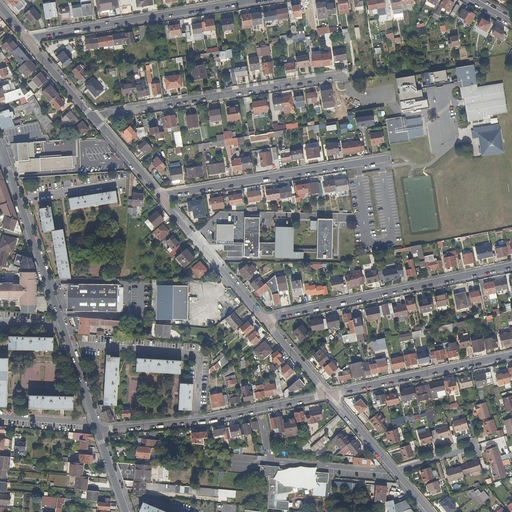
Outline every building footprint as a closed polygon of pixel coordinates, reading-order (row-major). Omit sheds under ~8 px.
[(94,6),(93,0),(80,0),(81,8),(83,16),(92,14),(91,7),(94,6)] [(117,8),(115,0),(95,0),(98,11),(102,11),(102,13),(108,12),(108,9),(110,9),(117,8)] [(348,8),(346,0),(336,0),(338,10),(347,8),(348,8)] [(364,9),(362,0),(353,0),(355,6),(356,6),(356,10),(364,9)] [(376,8),(375,0),(367,1),(368,10),(372,9),(376,8)] [(385,7),(384,0),(375,0),(376,6),(376,8),(377,12),(377,13),(383,12),(383,8),(385,7)] [(401,4),(400,0),(390,0),(392,9),(401,8),(401,4)] [(449,12),(454,3),(448,0),(442,0),(439,6),(442,8),(449,12)] [(19,11),(24,7),(20,1),(14,6),(19,11)] [(326,12),(325,4),(325,2),(315,3),(317,13),(321,12),(325,12),(326,12)] [(336,13),(334,2),(325,4),(326,12),(327,14),(336,13)] [(57,16),(56,8),(56,3),(49,4),(43,5),(45,17),(57,16)] [(301,16),(300,5),(291,6),(293,17),(295,17),(301,16)] [(40,17),(32,7),(24,14),(32,24),(40,17)] [(70,17),(70,11),(69,7),(60,8),(61,20),(66,19),(71,18),(70,17)] [(83,16),(81,8),(72,9),(73,11),(74,16),(74,18),(83,16)] [(288,15),(286,8),(275,10),(275,11),(277,19),(278,25),(283,24),(282,18),(287,17),(286,15),(288,15)] [(469,26),(475,15),(470,12),(469,13),(463,10),(459,17),(458,19),(463,22),(463,21),(464,21),(464,22),(469,26)] [(277,19),(275,11),(263,13),(264,19),(264,21),(277,19)] [(261,19),(260,13),(250,14),(252,25),(261,23),(261,19)] [(252,25),(250,14),(241,15),(243,27),(252,25)] [(233,29),(231,18),(221,20),(223,31),(233,29)] [(215,29),(213,19),(204,20),(204,23),(205,31),(215,29)] [(486,32),(490,24),(482,19),(477,27),(486,32)] [(202,33),(200,23),(191,25),(193,34),(202,33)] [(181,33),(179,24),(169,26),(169,27),(170,35),(181,33)] [(305,37),(304,32),(297,33),(295,26),(291,27),(292,36),(292,39),(293,39),(297,38),(305,37)] [(503,34),(504,32),(496,27),(492,34),(495,36),(495,38),(498,40),(499,39),(500,39),(500,38),(503,34)] [(133,44),(131,32),(112,35),(113,45),(114,50),(122,48),(121,46),(123,46),(122,43),(127,43),(127,45),(133,44)] [(352,41),(351,32),(342,33),(344,42),(352,41)] [(332,46),(330,33),(328,33),(320,34),(317,35),(318,39),(325,38),(326,47),(332,46)] [(113,45),(112,35),(97,38),(99,47),(107,46),(108,50),(110,50),(110,45),(113,45)] [(458,45),(458,41),(457,36),(447,39),(449,47),(458,45)] [(99,47),(97,38),(85,40),(86,49),(99,47)] [(17,48),(10,39),(2,45),(10,54),(11,53),(17,48)] [(270,54),(269,46),(259,48),(258,45),(256,46),(257,56),(270,54)] [(29,59),(18,47),(17,48),(11,53),(21,66),(29,59)] [(232,57),(231,49),(226,50),(220,52),(221,57),(221,58),(225,58),(228,58),(232,57)] [(347,59),(345,49),(333,51),(334,61),(347,59)] [(72,61),(62,50),(55,56),(65,67),(72,61)] [(220,57),(219,51),(209,52),(210,60),(211,60),(215,59),(220,59),(220,57)] [(210,60),(209,52),(206,53),(202,54),(203,61),(210,60)] [(321,55),(321,54),(312,56),(314,67),(323,65),(321,55)] [(332,64),(330,54),(321,55),(323,65),(332,64)] [(310,66),(308,56),(296,57),(296,62),(297,67),(303,66),(310,66)] [(259,69),(258,57),(249,59),(250,70),(259,69)] [(26,77),(36,68),(29,59),(21,66),(18,68),(26,77)] [(273,73),(271,62),(266,63),(264,63),(264,62),(261,62),(263,70),(263,74),(273,73)] [(294,72),(293,62),(284,64),(285,73),(294,72)] [(86,74),(79,66),(80,65),(78,63),(74,66),(76,69),(72,71),(79,80),(77,81),(80,85),(86,80),(83,77),(86,74)] [(206,78),(204,66),(191,68),(193,80),(206,78)] [(504,96),(502,83),(496,84),(477,87),(473,66),(455,69),(456,80),(461,82),(462,88),(460,88),(461,99),(462,99),(464,99),(465,99),(466,103),(504,96)] [(248,76),(246,67),(234,68),(235,76),(244,75),(244,77),(248,76)] [(39,87),(46,80),(40,73),(33,80),(28,83),(34,90),(38,86),(39,87)] [(181,86),(180,75),(165,78),(167,89),(181,86)] [(103,90),(93,78),(85,85),(95,97),(103,90)] [(137,92),(135,84),(134,79),(127,80),(128,83),(120,85),(122,95),(126,94),(126,95),(130,95),(130,94),(137,92)] [(20,89),(19,87),(16,81),(12,82),(15,90),(20,89)] [(145,89),(145,84),(144,84),(144,83),(139,84),(139,82),(136,83),(136,84),(135,84),(137,92),(138,99),(142,99),(141,97),(147,96),(147,95),(145,89)] [(161,93),(160,83),(153,84),(154,94),(155,94),(155,96),(156,96),(157,96),(158,96),(158,95),(158,94),(161,93)] [(0,95),(3,95),(11,91),(8,84),(0,86),(0,95)] [(58,96),(58,95),(56,93),(52,89),(53,88),(50,85),(41,93),(50,103),(58,96)] [(24,95),(20,89),(15,90),(11,91),(3,95),(5,100),(5,102),(19,97),(24,95)] [(333,100),(332,90),(321,92),(323,102),(333,100)] [(33,96),(34,95),(31,91),(25,96),(27,101),(33,96)] [(317,102),(316,92),(306,94),(308,103),(317,102)] [(27,101),(25,96),(24,95),(19,97),(23,105),(28,103),(27,101)] [(41,110),(37,104),(33,96),(27,101),(28,103),(30,107),(33,111),(35,115),(41,110)] [(56,111),(64,104),(58,96),(50,103),(56,111)] [(304,106),(303,96),(294,97),(296,107),(304,106)] [(507,113),(504,96),(466,103),(467,105),(465,105),(468,122),(482,120),(481,116),(507,113)] [(293,107),(291,98),(286,99),(286,97),(281,98),(283,109),(293,107)] [(283,109),(281,98),(272,100),(274,110),(283,109)] [(267,112),(266,100),(252,102),(254,114),(267,112)] [(240,119),(238,107),(227,109),(228,121),(240,119)] [(221,120),(220,109),(209,111),(211,121),(221,120)] [(13,118),(14,118),(12,112),(9,112),(9,110),(0,112),(0,124),(2,129),(21,125),(23,124),(21,118),(15,120),(15,121),(14,121),(13,118)] [(52,122),(42,111),(41,110),(35,115),(39,121),(44,129),(50,123),(52,122)] [(78,120),(70,111),(62,118),(70,128),(78,120)] [(198,126),(196,114),(186,116),(188,128),(198,126)] [(176,125),(174,115),(165,117),(166,127),(169,127),(175,126),(176,125)] [(374,125),(372,116),(355,118),(356,126),(360,126),(361,127),(363,127),(364,125),(368,124),(369,126),(374,125)] [(404,131),(402,117),(386,119),(388,130),(390,144),(410,141),(410,139),(417,138),(417,136),(424,135),(423,129),(420,129),(420,130),(411,131),(409,131),(404,131)] [(39,137),(32,122),(24,124),(23,124),(21,125),(28,139),(39,137)] [(89,129),(82,122),(74,128),(81,136),(89,129)] [(46,134),(54,127),(50,123),(44,129),(46,134)] [(501,133),(500,131),(495,131),(494,125),(480,127),(481,129),(476,130),(476,133),(473,133),(474,138),(492,135),(501,133)] [(137,135),(132,129),(130,127),(124,132),(125,133),(123,135),(129,142),(137,135)] [(146,136),(144,127),(132,129),(137,135),(141,140),(146,136)] [(164,138),(163,132),(158,132),(158,127),(149,128),(150,133),(155,132),(156,139),(158,139),(158,140),(163,139),(163,138),(164,138)] [(384,142),(383,132),(370,134),(371,145),(378,144),(378,143),(380,142),(384,142)] [(183,147),(180,133),(174,133),(177,148),(181,147),(183,147)] [(504,152),(501,133),(492,135),(474,138),(474,139),(479,138),(482,156),(495,154),(504,152)] [(152,150),(145,141),(138,147),(145,156),(152,150)] [(364,150),(363,142),(359,142),(358,141),(341,144),(343,154),(348,154),(348,153),(354,152),(354,153),(360,152),(360,151),(364,150)] [(35,159),(33,142),(14,144),(14,148),(13,149),(14,157),(15,156),(15,161),(18,161),(19,172),(40,171),(57,170),(73,169),(72,156),(47,158),(35,159)] [(422,142),(414,143),(416,152),(423,151),(422,142)] [(338,154),(337,143),(326,145),(327,156),(338,154)] [(115,161),(101,144),(95,149),(110,165),(115,161)] [(320,157),(318,147),(306,149),(307,159),(320,157)] [(272,165),(270,149),(257,151),(258,159),(260,159),(260,162),(261,166),(272,165)] [(304,159),(302,149),(290,151),(290,153),(291,161),(304,159)] [(291,161),(290,153),(281,155),(282,161),(284,161),(285,163),(291,161)] [(166,167),(158,157),(154,160),(155,161),(153,164),(159,172),(166,167)] [(252,168),(250,157),(240,158),(241,159),(242,169),(252,168)] [(242,169),(241,159),(238,159),(231,161),(233,171),(242,169)] [(124,171),(115,161),(110,165),(115,172),(124,171)] [(225,172),(223,163),(209,165),(211,174),(225,172)] [(203,176),(201,166),(187,168),(189,178),(203,176)] [(182,179),(180,168),(170,170),(172,181),(182,179)] [(0,195),(9,196),(4,180),(0,179),(0,195)] [(336,191),(334,182),(334,180),(324,182),(325,193),(336,191)] [(348,190),(347,180),(340,181),(334,182),(336,191),(336,192),(348,190)] [(323,200),(321,183),(318,183),(317,183),(307,185),(308,192),(309,194),(312,194),(315,193),(319,193),(319,194),(318,195),(319,201),(323,200)] [(308,192),(307,185),(295,186),(296,194),(299,194),(304,193),(308,192)] [(292,197),(290,187),(279,189),(280,198),(280,199),(292,197)] [(280,198),(279,189),(266,191),(267,200),(280,198)] [(117,202),(115,191),(101,193),(87,196),(69,199),(70,203),(71,210),(100,205),(117,202)] [(259,192),(259,191),(247,193),(249,202),(261,200),(260,198),(259,192)] [(143,207),(144,194),(133,194),(132,206),(143,207)] [(243,204),(241,194),(229,196),(229,197),(225,197),(227,206),(230,205),(230,206),(243,204)] [(224,207),(223,197),(210,200),(212,209),(224,207)] [(17,219),(11,202),(0,199),(0,211),(1,213),(17,219)] [(204,216),(202,200),(188,203),(190,218),(204,216)] [(68,262),(62,229),(54,230),(50,207),(39,209),(41,220),(43,232),(51,231),(56,256),(60,278),(71,278),(68,262)] [(164,219),(158,211),(148,219),(155,227),(164,219)] [(22,233),(17,219),(1,213),(0,213),(0,221),(3,223),(4,223),(3,227),(5,228),(13,230),(22,233)] [(290,249),(291,236),(291,228),(287,228),(275,227),(275,239),(275,243),(275,248),(259,248),(259,243),(259,218),(244,218),(243,244),(243,256),(243,257),(252,257),(252,253),(259,253),(259,251),(261,251),(272,252),(275,252),(274,257),(292,258),(293,257),(302,257),(302,253),(316,253),(316,258),(331,259),(331,258),(332,258),(333,252),(331,252),(332,241),(332,230),(332,220),(317,219),(317,221),(312,221),(311,230),(317,231),(316,249),(293,249),(290,249)] [(285,224),(285,221),(287,221),(287,220),(286,219),(275,218),(275,227),(287,228),(287,224),(285,224)] [(168,233),(169,232),(163,224),(154,232),(161,240),(169,234),(168,233)] [(233,243),(233,225),(218,225),(218,236),(216,237),(216,245),(228,245),(227,251),(226,251),(226,257),(242,257),(242,256),(243,256),(243,244),(242,244),(242,243),(233,243)] [(13,252),(17,239),(4,235),(0,246),(0,248),(12,252),(13,252)] [(179,244),(174,237),(173,236),(166,242),(171,247),(168,249),(171,252),(180,244),(179,244)] [(173,257),(183,248),(180,244),(171,252),(170,253),(173,257)] [(423,254),(421,247),(421,245),(411,247),(410,247),(410,248),(411,248),(412,253),(415,252),(415,253),(418,252),(421,268),(425,267),(423,254)] [(492,256),(490,246),(475,249),(477,259),(492,256)] [(507,255),(505,247),(502,248),(502,247),(496,248),(496,249),(495,250),(497,257),(502,256),(507,255)] [(184,266),(195,257),(187,249),(176,257),(184,266)] [(0,265),(4,267),(8,252),(1,250),(1,251),(0,253),(0,265)] [(34,268),(31,258),(16,253),(12,265),(22,268),(34,268)] [(437,261),(437,258),(433,258),(432,254),(427,255),(427,253),(423,254),(425,267),(426,269),(431,267),(436,266),(436,269),(441,268),(440,260),(437,261)] [(473,262),(471,253),(470,253),(463,255),(462,255),(464,264),(473,262)] [(455,265),(454,255),(443,258),(445,267),(455,265)] [(207,271),(200,262),(192,269),(199,277),(207,271)] [(403,276),(400,263),(395,265),(395,268),(382,271),(384,282),(390,281),(390,280),(393,279),(393,280),(398,279),(398,278),(403,276)] [(245,279),(255,270),(251,265),(248,268),(246,265),(238,271),(245,279)] [(415,275),(413,266),(409,267),(405,268),(407,277),(415,275)] [(363,284),(360,269),(347,272),(348,274),(344,275),(347,289),(351,288),(359,286),(359,285),(363,284)] [(378,281),(376,269),(363,271),(366,284),(367,284),(367,285),(371,284),(371,283),(371,282),(378,281)] [(247,281),(257,272),(255,270),(245,279),(247,281)] [(249,284),(257,277),(260,275),(257,272),(247,281),(249,284)] [(277,290),(275,278),(275,275),(265,283),(269,288),(268,288),(271,291),(272,299),(272,300),(272,302),(274,301),(273,295),(272,291),(277,290)] [(287,288),(285,276),(280,277),(275,278),(277,290),(287,288)] [(36,296),(36,278),(20,277),(20,284),(13,284),(13,282),(0,282),(0,295),(13,296),(23,296),(36,296)] [(263,285),(257,277),(249,284),(254,289),(255,288),(257,290),(263,285)] [(344,290),(341,278),(330,281),(332,290),(337,289),(337,290),(340,290),(344,290)] [(507,288),(505,278),(493,281),(495,291),(507,288)] [(302,294),(300,281),(291,282),(294,296),(302,294)] [(495,291),(493,281),(483,283),(485,295),(495,293),(495,291)] [(61,287),(67,287),(67,311),(117,311),(118,294),(121,294),(121,287),(118,287),(118,284),(61,283),(61,287)] [(266,290),(268,288),(269,288),(265,283),(263,285),(257,290),(256,291),(258,295),(263,291),(263,292),(266,290)] [(317,294),(315,288),(315,287),(315,284),(308,285),(308,284),(304,285),(306,295),(310,294),(310,295),(317,294)] [(188,286),(172,286),(157,286),(156,319),(187,320),(188,286)] [(328,294),(326,286),(321,287),(321,286),(320,286),(318,286),(315,287),(315,288),(317,294),(317,295),(323,294),(323,295),(328,294)] [(480,300),(478,291),(473,292),(469,293),(469,295),(471,302),(480,300)] [(448,304),(446,293),(433,296),(435,307),(448,304)] [(471,302),(469,295),(465,296),(465,294),(459,295),(458,294),(453,295),(457,309),(460,309),(468,307),(471,306),(471,302)] [(36,314),(36,296),(23,296),(13,296),(0,295),(0,299),(13,300),(13,299),(18,299),(18,298),(20,298),(20,312),(36,314)] [(433,311),(430,297),(417,300),(419,313),(433,311)] [(415,309),(413,298),(404,300),(405,304),(407,311),(415,309)] [(393,311),(392,307),(391,303),(386,304),(381,305),(381,307),(382,310),(382,314),(390,312),(393,311)] [(408,316),(407,311),(405,304),(392,307),(393,311),(393,314),(394,318),(408,316)] [(380,318),(379,314),(378,307),(364,310),(367,321),(380,318)] [(242,324),(233,313),(224,319),(234,331),(242,324)] [(351,320),(350,313),(342,315),(344,322),(348,322),(351,321),(351,320)] [(339,326),(337,316),(337,314),(331,315),(332,317),(329,318),(325,318),(327,328),(339,326)] [(363,333),(359,316),(352,317),(352,320),(354,328),(355,333),(357,341),(357,344),(361,343),(364,342),(362,333),(363,333)] [(88,335),(89,323),(89,318),(75,317),(78,327),(80,328),(79,334),(88,335)] [(324,329),(321,319),(318,320),(315,321),(315,319),(309,320),(311,330),(315,330),(316,331),(324,329)] [(243,337),(253,329),(247,322),(237,331),(243,337)] [(169,338),(170,326),(157,325),(156,337),(169,338)] [(309,333),(301,325),(292,332),(300,341),(309,333)] [(259,341),(256,337),(259,335),(255,331),(248,337),(250,340),(254,345),(259,341)] [(412,339),(412,336),(411,332),(398,335),(399,342),(412,339)] [(357,341),(355,333),(351,333),(347,335),(341,336),(342,337),(343,344),(357,341)] [(511,343),(511,341),(510,333),(499,336),(501,347),(505,346),(511,344),(511,343)] [(470,346),(468,335),(458,337),(460,348),(466,346),(470,346)] [(53,350),(53,338),(32,337),(9,336),(8,349),(24,350),(37,350),(48,350),(53,350)] [(386,348),(384,338),(371,341),(373,351),(386,348)] [(497,348),(495,339),(488,341),(489,349),(497,348)] [(483,350),(481,341),(471,343),(473,352),(483,350)] [(261,360),(272,351),(269,347),(268,348),(263,343),(254,351),(261,360)] [(457,356),(456,350),(457,350),(455,343),(448,344),(449,348),(443,349),(445,359),(457,356)] [(445,359),(443,349),(442,345),(436,346),(437,350),(435,350),(435,352),(429,353),(430,355),(431,359),(436,358),(437,360),(445,359)] [(428,362),(427,355),(430,355),(429,353),(429,348),(425,349),(425,353),(416,354),(418,364),(428,362)] [(329,360),(320,349),(313,355),(316,359),(319,362),(322,366),(329,360)] [(280,357),(281,356),(276,350),(270,356),(274,360),(276,362),(278,365),(283,361),(280,357)] [(416,364),(414,354),(403,356),(405,366),(416,364)] [(118,380),(119,357),(110,357),(110,355),(107,355),(107,356),(106,356),(103,405),(116,406),(118,380)] [(404,367),(401,357),(390,359),(392,370),(404,367)] [(180,374),(181,361),(171,360),(136,358),(135,371),(148,372),(180,374)] [(387,371),(384,359),(375,361),(377,373),(387,371)] [(277,369),(285,363),(283,361),(278,365),(275,368),(276,370),(277,369)] [(377,373),(375,361),(373,361),(374,363),(372,363),(372,365),(369,365),(371,374),(377,373)] [(331,379),(341,371),(339,368),(337,370),(331,362),(323,369),(331,379)] [(363,376),(360,362),(351,364),(353,378),(355,378),(363,376)] [(293,372),(287,364),(281,369),(283,372),(285,375),(287,377),(293,372)] [(223,377),(234,368),(233,365),(222,375),(223,377)] [(350,378),(349,371),(342,372),(343,375),(338,376),(339,381),(347,379),(350,378)] [(508,379),(507,374),(503,375),(502,375),(501,374),(496,376),(498,385),(499,385),(504,384),(503,381),(507,380),(508,380),(508,379)] [(486,385),(483,375),(474,377),(476,388),(486,385)] [(472,387),(470,377),(458,379),(460,389),(472,387)] [(307,389),(299,379),(289,388),(290,392),(307,389)] [(276,395),(274,384),(269,385),(269,383),(266,384),(266,382),(265,380),(262,382),(263,385),(265,397),(276,395)] [(456,390),(454,382),(451,383),(449,383),(448,381),(443,382),(445,392),(456,390)] [(444,390),(442,382),(429,385),(431,399),(432,399),(436,398),(435,394),(434,392),(444,390)] [(191,403),(192,384),(179,383),(178,409),(179,410),(190,411),(191,403)] [(265,397),(263,385),(256,387),(256,390),(253,391),(253,395),(255,395),(255,399),(265,397)] [(431,399),(429,385),(414,389),(416,398),(417,402),(431,399)] [(253,400),(251,388),(248,389),(247,387),(247,386),(242,387),(243,394),(242,394),(244,400),(246,400),(246,401),(253,400)] [(291,397),(290,392),(289,388),(283,393),(282,393),(283,398),(291,397)] [(416,398),(414,389),(403,391),(403,392),(399,393),(401,403),(411,400),(412,400),(411,399),(416,398)] [(224,405),(222,396),(221,393),(209,395),(212,408),(224,405)] [(73,409),(73,396),(55,396),(29,395),(28,408),(39,408),(58,409),(72,409),(73,409)] [(385,403),(383,395),(378,396),(379,397),(376,398),(377,404),(377,406),(379,406),(379,405),(385,403)] [(398,405),(396,396),(390,398),(389,396),(385,397),(387,406),(387,407),(398,405)] [(511,410),(511,398),(511,396),(502,399),(506,413),(511,410)] [(367,408),(360,400),(355,404),(354,407),(360,414),(367,408)] [(490,417),(486,403),(475,406),(476,411),(477,411),(478,414),(480,421),(490,417)] [(117,423),(112,406),(103,405),(98,405),(103,422),(106,424),(117,423)] [(131,416),(130,408),(126,407),(126,411),(122,411),(122,419),(124,419),(124,417),(131,416)] [(322,418),(321,413),(322,413),(321,409),(309,411),(309,415),(306,416),(307,425),(317,422),(316,419),(322,418)] [(304,421),(303,412),(302,412),(301,411),(299,412),(298,413),(294,414),(296,423),(304,421)] [(381,424),(385,421),(378,413),(372,418),(369,421),(378,432),(386,429),(381,424)] [(284,427),(283,423),(282,421),(281,416),(275,418),(278,428),(284,427)] [(278,428),(275,418),(269,419),(271,430),(273,430),(276,429),(278,428)] [(511,418),(503,421),(508,435),(511,434),(511,418)] [(468,429),(465,419),(452,422),(453,425),(452,427),(452,428),(454,429),(455,429),(455,431),(456,432),(458,431),(460,430),(461,431),(468,429)] [(298,434),(295,420),(290,421),(289,421),(283,423),(284,427),(286,437),(298,434)] [(496,431),(493,420),(483,423),(485,430),(484,430),(485,431),(486,435),(494,432),(497,432),(496,431)] [(251,433),(249,423),(243,424),(245,435),(251,433)] [(241,435),(239,425),(229,427),(231,437),(241,435)] [(451,437),(448,426),(435,430),(438,439),(447,436),(447,438),(451,437)] [(400,442),(397,429),(386,433),(387,437),(389,437),(390,440),(391,444),(400,442)] [(503,437),(501,430),(496,431),(497,432),(494,432),(496,439),(503,437)] [(433,442),(430,431),(418,434),(421,445),(433,442)] [(204,444),(203,439),(207,438),(206,432),(191,434),(193,444),(204,444)] [(350,442),(345,436),(344,437),(343,436),(340,433),(332,440),(336,445),(340,451),(346,446),(350,442)] [(324,446),(330,442),(326,437),(320,442),(324,447),(324,446)] [(88,450),(89,441),(80,440),(80,449),(88,450)] [(361,450),(352,440),(350,442),(346,446),(349,450),(354,456),(361,450)] [(25,451),(25,443),(16,442),(15,443),(14,457),(18,458),(19,450),(25,451)] [(314,454),(324,447),(320,442),(310,450),(314,454)] [(500,457),(497,447),(496,447),(495,444),(486,446),(487,450),(486,450),(491,465),(502,461),(510,459),(509,454),(500,457)] [(413,457),(409,445),(400,448),(401,452),(400,452),(403,460),(413,457)] [(321,455),(326,450),(327,449),(324,446),(324,447),(314,454),(321,455)] [(343,455),(349,450),(346,446),(340,451),(338,453),(340,456),(343,455)] [(150,459),(151,448),(138,447),(137,458),(150,459)] [(92,464),(92,456),(79,455),(78,463),(83,464),(92,464)] [(9,470),(9,457),(0,456),(0,469),(6,470),(9,470)] [(374,467),(370,459),(353,458),(353,465),(374,467)] [(481,471),(478,461),(466,464),(467,465),(460,467),(463,475),(469,474),(481,471)] [(507,476),(502,461),(491,465),(494,473),(492,473),(495,480),(507,476)] [(81,477),(83,464),(78,463),(69,462),(68,475),(76,476),(81,477)] [(163,480),(164,467),(136,465),(135,482),(153,484),(153,481),(153,479),(163,480)] [(326,481),(327,474),(312,472),(313,469),(296,469),(296,471),(279,469),(279,467),(260,465),(260,475),(270,476),(288,478),(304,479),(324,481),(326,481)] [(433,479),(431,472),(430,467),(420,470),(423,482),(424,482),(433,479)] [(449,481),(463,476),(463,475),(460,467),(446,472),(449,481)] [(86,490),(87,478),(81,477),(76,476),(75,489),(86,490)] [(284,501),(285,493),(285,494),(287,494),(288,494),(289,493),(290,492),(290,491),(291,486),(295,487),(301,487),(311,488),(310,496),(323,497),(324,484),(326,484),(326,481),(324,481),(304,479),(288,478),(270,476),(268,494),(267,509),(286,511),(287,502),(284,501)] [(440,492),(437,481),(427,484),(429,492),(431,491),(432,495),(440,492)] [(165,491),(165,485),(157,484),(153,484),(135,482),(134,482),(134,489),(145,490),(165,491)] [(386,496),(387,486),(374,485),(374,487),(375,487),(374,496),(383,497),(384,495),(386,496)] [(200,495),(201,488),(176,486),(175,493),(191,494),(200,495)] [(235,498),(236,491),(212,489),(212,496),(219,496),(235,498)] [(97,501),(98,491),(87,490),(86,500),(97,501)] [(477,495),(473,490),(468,491),(466,492),(472,500),(475,497),(477,495)] [(0,504),(9,505),(10,496),(0,495),(0,504)] [(481,499),(477,495),(475,497),(478,501),(480,500),(484,506),(485,505),(483,502),(481,499)] [(56,503),(57,498),(50,497),(42,496),(42,498),(41,504),(41,505),(56,507),(56,503)] [(443,511),(452,511),(456,509),(448,500),(446,501),(439,507),(443,511)] [(109,511),(110,503),(98,502),(97,510),(101,510),(109,511)] [(411,509),(406,502),(395,506),(394,506),(395,511),(400,511),(404,511),(411,509)] [(164,511),(156,508),(157,506),(154,505),(153,507),(151,506),(143,503),(139,511),(164,511)]
